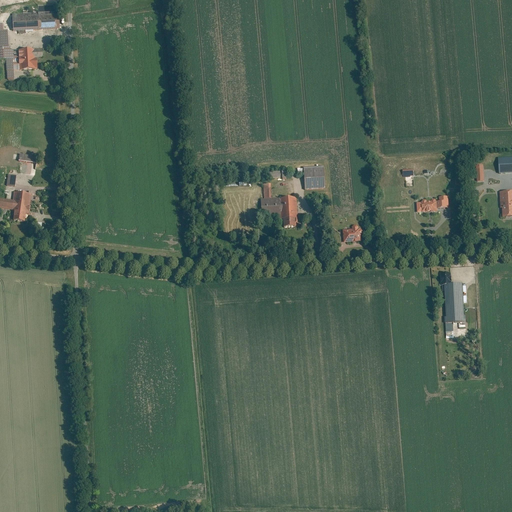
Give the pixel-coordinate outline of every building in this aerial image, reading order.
[(12,15),(13,32),(59,30),(58,7),(39,8),(39,14),(12,15)] [(3,25),(0,25),(0,60),(6,61),(7,81),(14,80),(13,67),(19,67),(19,73),(37,72),(36,59),(43,59),(42,50),(12,51),(12,48),(7,48),(6,32),(3,32),(3,25)] [(19,155),(18,162),(36,165),(37,158),(19,155)] [(511,158),(498,159),(499,175),(511,174),(511,158)] [(476,167),(477,184),(485,183),(484,167),(476,167)] [(303,169),(305,192),(325,190),(323,168),(303,169)] [(6,187),(15,188),(16,177),(8,176),(6,187)] [(284,221),(284,230),(296,229),(296,224),(298,224),(296,199),(271,201),(270,186),(264,187),(264,200),(260,201),(261,217),(280,216),(281,221),(284,221)] [(503,210),(503,219),(511,219),(511,193),(500,194),(501,210),(503,210)] [(0,199),(0,210),(13,212),(12,222),(24,224),(25,216),(30,216),(32,196),(14,194),(13,202),(0,199)] [(421,204),(422,214),(437,213),(437,211),(449,210),(448,198),(439,198),(439,203),(437,203),(435,201),(432,201),(431,203),(427,204),(427,203),(426,202),(423,202),(422,203),(422,204),(421,204)] [(344,231),(345,245),(363,244),(362,237),(363,234),(362,232),(360,231),(359,228),(357,227),(354,228),(354,230),(344,231)] [(446,320),(446,326),(468,325),(467,317),(465,317),(464,286),(446,287),(448,320),(446,320)]
